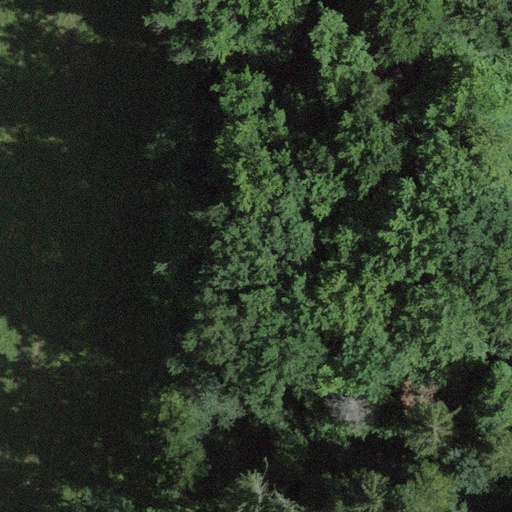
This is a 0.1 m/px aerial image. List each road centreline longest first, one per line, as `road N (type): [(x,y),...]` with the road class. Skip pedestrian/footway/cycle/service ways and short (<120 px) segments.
road 1 (track): [(316,0),(399,59),(511,100)]
road 2 (track): [(399,59),(511,201)]
